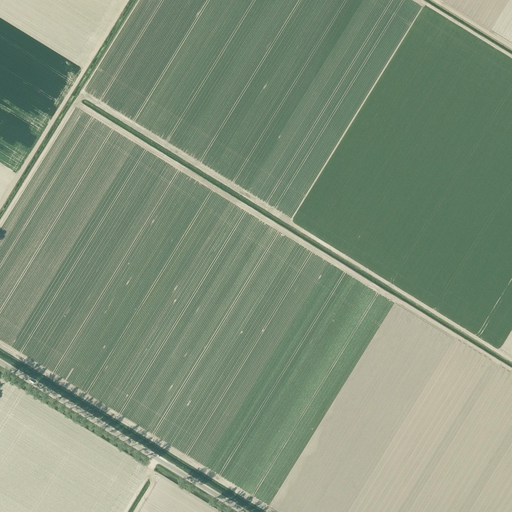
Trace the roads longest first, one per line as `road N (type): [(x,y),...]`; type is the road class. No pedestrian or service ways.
road 1 (track): [(79,94),(511,360)]
road 2 (unclassified): [(243,511),(0,361)]
road 3 (track): [(126,0),(0,206)]
